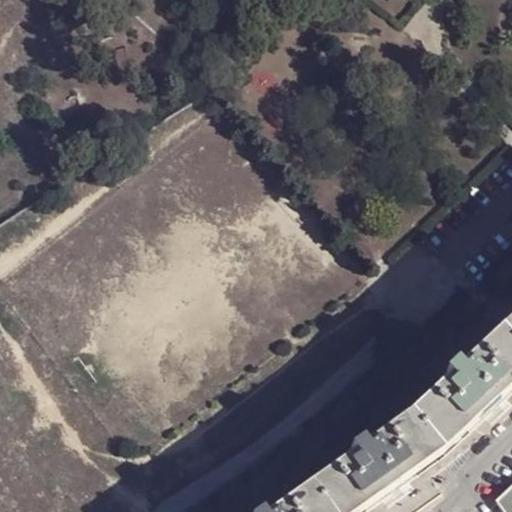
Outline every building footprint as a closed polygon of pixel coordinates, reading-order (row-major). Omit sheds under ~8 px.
[(500,332),(511,344),(511,321),(511,323),(500,332)] [(411,416),(440,453),(465,430),(468,432),(491,411),(511,392),(511,390),(509,388),(511,385),(511,344),(500,332),(461,368),(456,365),(447,373),(452,379),(411,416)] [(310,488),(326,511),(357,511),(362,509),(364,511),(390,494),(415,475),(413,472),(440,453),(411,416),(366,447),(362,441),(351,452),(354,456),(310,488)] [(326,511),(310,488),(275,511),(326,511)] [(511,511),(511,491),(498,504),(503,511),(511,511)]
